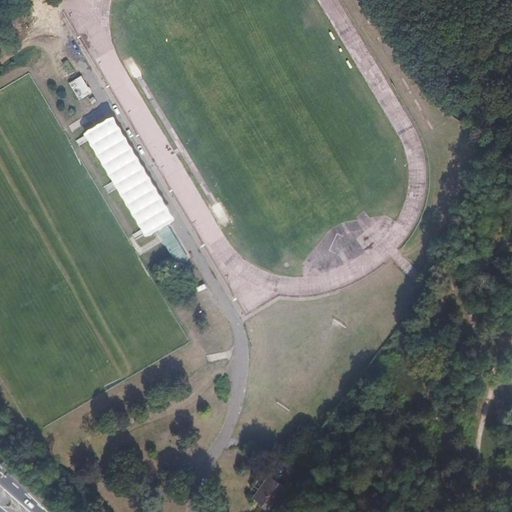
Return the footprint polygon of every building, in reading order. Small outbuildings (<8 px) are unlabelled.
[(111,120),(88,133),(147,232),(155,228),(178,266),(189,260),(166,221),(170,219),(111,120)] [(398,400),(382,388),(376,397),(392,408),(398,400)] [(420,402),(407,394),(397,407),(410,417),(420,402)] [(393,418),(388,415),(379,428),(385,431),(393,418)] [(412,438),(429,446),(431,442),(445,448),(451,434),(420,421),(412,438)] [(320,436),(316,442),(333,455),(348,436),(354,426),(348,422),(336,438),(332,444),(320,436)] [(336,438),(324,430),(320,436),(332,444),(336,438)] [(254,497),(271,510),(286,490),(269,477),(254,497)]
